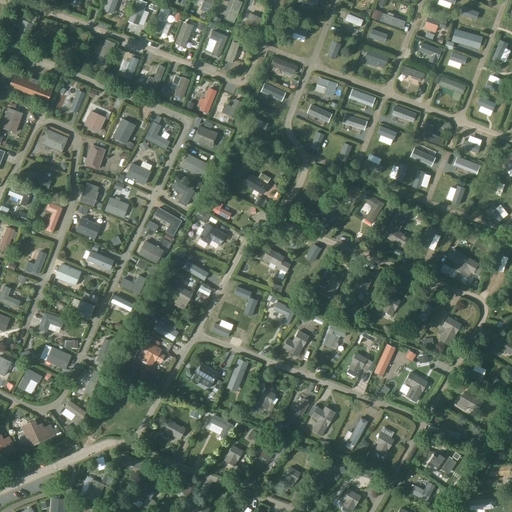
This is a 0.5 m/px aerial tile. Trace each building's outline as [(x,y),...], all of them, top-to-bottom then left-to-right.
[(107,0),(103,11),(112,14),(117,0),(107,0)] [(137,25),(146,3),(139,0),(137,0),(129,21),(137,25)] [(205,0),(202,10),(209,13),(214,0),(205,0)] [(463,6),(460,14),(476,20),(479,12),(463,6)] [(162,30),(170,11),(161,7),(154,26),(162,30)] [(243,27),(257,33),(263,19),(249,13),(243,27)] [(382,13),(380,20),(402,28),(404,21),(382,13)] [(444,29),(446,23),(427,16),(423,28),(434,32),(437,26),(444,29)] [(23,20),(14,42),(24,46),(33,24),(23,20)] [(184,47),(192,26),(183,22),(175,44),(184,47)] [(346,22),(344,29),(361,34),(363,27),(346,22)] [(292,23),(289,31),(305,37),(308,29),(292,23)] [(371,29),(369,37),(384,42),(387,34),(371,29)] [(478,49),(481,37),(455,30),(452,38),(463,41),(462,44),(478,49)] [(219,56),(227,37),(212,31),(209,38),(217,41),(212,53),(219,56)] [(173,51),(172,53),(188,59),(196,36),(191,34),(183,54),(173,51)] [(290,34),(288,42),(307,47),(309,39),(290,34)] [(105,40),(96,64),(106,68),(115,44),(105,40)] [(500,40),(490,60),(497,63),(507,43),(500,40)] [(332,41),(326,56),(334,59),(340,44),(332,41)] [(437,59),(441,50),(421,43),(418,51),(430,56),(428,61),(435,64),(437,59)] [(230,70),(237,51),(230,49),(223,68),(230,70)] [(452,52),(449,59),(464,64),(467,57),(452,52)] [(273,58),(270,66),(285,71),(284,73),(288,75),(288,73),(294,75),(297,67),(273,58)] [(367,58),(364,65),(385,73),(387,66),(367,58)] [(403,65),(400,72),(422,81),(424,73),(403,65)] [(150,85),(148,91),(155,94),(165,68),(158,66),(153,78),(149,76),(146,83),(150,85)] [(272,70),(270,75),(292,82),(293,77),(272,70)] [(15,72),(7,91),(45,106),(53,87),(15,72)] [(181,77),(174,96),(182,99),(189,80),(181,77)] [(441,77),(438,85),(462,94),(465,86),(441,77)] [(332,96),(337,84),(319,78),(316,85),(326,88),(324,93),(332,96)] [(487,80),(484,88),(500,94),(503,86),(487,80)] [(265,84),(261,92),(281,101),(285,93),(265,84)] [(201,97),(198,105),(201,106),(199,110),(207,113),(217,91),(208,87),(204,99),(201,97)] [(355,91),(351,99),(371,107),(374,98),(355,91)] [(480,97),(477,105),(492,111),(495,103),(480,97)] [(234,99),(231,107),(224,104),(220,113),(235,119),(242,103),(234,99)] [(311,104),(307,112),(328,121),(332,113),(311,104)] [(395,105),(391,114),(412,122),(416,113),(412,112),(395,105)] [(16,132),(23,113),(9,108),(2,127),(16,132)] [(84,125),(100,132),(106,117),(91,111),(84,125)] [(345,113),(342,123),(364,130),(367,120),(345,113)] [(252,117),(249,124),(265,130),(268,123),(252,117)] [(113,137),(126,143),(135,125),(123,119),(113,137)] [(146,138),(165,148),(169,141),(156,135),(161,126),(154,122),(146,138)] [(194,139),(212,147),(217,133),(199,126),(194,139)] [(380,126),(377,133),(392,140),(395,132),(380,126)] [(48,130),(42,144),(61,153),(67,138),(48,130)] [(316,132),(310,147),(317,150),(323,135),(316,132)] [(344,143),(338,159),(345,162),(351,146),(344,143)] [(98,170),(105,149),(91,144),(84,165),(98,170)] [(470,152),(470,157),(483,156),(483,146),(463,146),(463,152),(470,152)] [(415,149),(412,158),(430,166),(433,158),(415,149)] [(201,177),(207,164),(188,155),(182,168),(201,177)] [(366,160),(363,167),(379,173),(382,166),(366,160)] [(126,176),(144,184),(151,171),(132,163),(126,176)] [(399,163),(394,181),(403,183),(407,166),(399,163)] [(417,170),(412,186),(419,189),(424,173),(417,170)] [(242,183),(262,194),(267,184),(248,173),(242,183)] [(186,205),(194,190),(177,181),(173,188),(183,194),(179,202),(186,205)] [(23,196),(20,204),(26,206),(32,192),(12,184),(9,190),(23,196)] [(457,186),(451,202),(459,205),(465,188),(457,186)] [(94,207),(99,192),(84,187),(79,202),(94,207)] [(372,207),(365,219),(371,223),(383,204),(367,194),(363,201),(372,207)] [(123,217),(128,204),(111,197),(105,210),(123,217)] [(220,208),(223,203),(216,200),(211,210),(228,219),(231,214),(220,208)] [(332,221),(338,211),(319,200),(313,210),(332,221)] [(53,233),(63,208),(49,202),(46,210),(52,212),(46,230),(53,233)] [(173,235),(182,220),(159,207),(155,214),(171,223),(166,231),(173,235)] [(398,231),(406,217),(397,212),(383,235),(392,241),(398,231)] [(95,238),(100,225),(82,217),(76,230),(95,238)] [(328,239),(340,225),(336,222),(324,235),(328,239)] [(207,223),(198,238),(209,244),(211,240),(220,245),(226,235),(217,230),(217,229),(207,223)] [(402,247),(407,237),(398,231),(392,241),(402,247)] [(0,256),(7,259),(13,237),(3,234),(0,244),(0,256)] [(182,250),(199,257),(203,247),(186,240),(182,250)] [(145,241),(138,254),(156,264),(163,250),(145,241)] [(225,268),(233,245),(225,242),(216,265),(225,268)] [(268,247),(261,259),(268,262),(286,272),(290,265),(282,260),(284,257),(268,247)] [(469,258),(458,252),(454,249),(448,260),(452,262),(455,264),(452,269),(460,274),(469,258)] [(110,270),(114,261),(90,251),(86,260),(110,270)] [(30,279),(38,282),(47,262),(38,258),(30,279)] [(478,277),(484,267),(469,258),(460,274),(468,279),(471,273),(478,277)] [(187,261),(182,269),(203,281),(207,273),(187,261)] [(75,287),(81,271),(62,263),(56,279),(75,287)] [(441,265),(437,270),(450,282),(454,278),(441,265)] [(366,291),(374,274),(361,268),(353,285),(366,291)] [(333,294),(342,278),(331,273),(323,288),(333,294)] [(139,294),(146,278),(139,275),(135,283),(124,278),(121,285),(139,294)] [(8,296),(11,289),(4,286),(0,294),(0,301),(17,308),(20,301),(8,296)] [(177,297),(179,299),(176,303),(182,306),(185,302),(187,303),(192,293),(182,287),(177,297)] [(391,316),(400,301),(390,295),(381,310),(391,316)] [(89,320),(94,306),(80,300),(75,314),(89,320)] [(129,316),(132,310),(114,302),(111,308),(129,316)] [(288,326),(295,312),(276,302),(273,309),(285,315),(281,322),(288,326)] [(61,327),(64,319),(45,312),(39,328),(47,331),(50,323),(61,327)] [(0,314),(0,330),(4,332),(10,318),(0,314)] [(227,326),(246,333),(250,320),(232,314),(227,326)] [(438,341),(449,346),(461,324),(448,316),(438,335),(441,337),(438,341)] [(168,323),(167,325),(158,320),(152,329),(172,341),(178,332),(174,330),(176,327),(168,323)] [(335,336),(336,334),(344,338),(347,332),(330,325),(322,344),(331,347),(333,341),(338,343),(340,338),(335,336)] [(297,356),(309,336),(297,330),(291,341),(288,339),(282,348),(297,356)] [(511,351),(511,342),(498,335),(490,349),(498,354),(501,349),(511,354),(511,351)] [(112,342),(105,339),(97,360),(105,363),(112,342)] [(151,366),(160,351),(150,345),(141,360),(151,366)] [(382,376),(395,348),(387,345),(374,372),(382,376)] [(52,347),(46,361),(65,369),(71,355),(52,347)] [(358,353),(352,362),(347,368),(357,374),(361,368),(366,371),(372,362),(358,353)] [(10,365),(11,362),(0,356),(0,373),(4,376),(8,368),(10,369),(11,366),(10,365)] [(404,364),(410,368),(414,361),(408,358),(404,364)] [(238,360),(227,388),(236,391),(247,363),(238,360)] [(218,372),(202,363),(200,366),(199,365),(196,371),(197,372),(195,375),(200,377),(198,381),(209,388),(218,372)] [(28,369),(18,387),(24,390),(31,379),(39,383),(42,377),(28,369)] [(412,387),(406,397),(415,402),(427,382),(410,372),(404,382),(412,387)] [(354,385),(357,380),(347,376),(345,381),(354,385)] [(49,389),(52,381),(46,379),(43,387),(49,389)] [(266,410),(275,394),(265,388),(256,403),(266,410)] [(476,412),(482,402),(464,391),(456,405),(465,410),(467,407),(476,412)] [(69,401),(64,408),(81,420),(86,413),(69,401)] [(321,436),(333,416),(317,407),(311,417),(317,420),(311,430),(321,436)] [(226,422),(227,421),(214,415),(210,422),(223,428),(219,436),(226,439),(232,425),(226,422)] [(354,446),(367,422),(360,418),(347,442),(354,446)] [(180,439),(185,429),(169,420),(163,431),(169,435),(170,434),(180,439)] [(41,424),(37,426),(36,424),(24,429),(32,445),(47,438),(41,424)] [(446,431),(447,427),(444,426),(443,429),(438,428),(436,436),(457,442),(459,435),(446,431)] [(391,437),(394,433),(383,427),(374,442),(377,444),(375,449),(385,455),(394,439),(391,437)] [(9,437),(3,440),(0,434),(0,433),(0,458),(15,452),(9,437)] [(268,461),(276,446),(265,440),(257,455),(268,461)] [(235,466),(243,450),(232,444),(224,460),(235,466)] [(434,453),(427,464),(438,472),(440,469),(443,471),(451,459),(441,452),(438,455),(434,453)] [(320,485),(330,464),(322,461),(312,481),(320,485)] [(490,477),(511,474),(511,468),(511,465),(489,467),(490,477)] [(291,488),(300,472),(290,466),(281,482),(291,488)] [(91,479),(84,497),(97,502),(104,485),(91,479)] [(330,485),(336,488),(339,482),(333,479),(330,485)] [(151,499),(158,485),(150,480),(148,484),(142,481),(130,502),(140,507),(141,506),(151,511),(156,502),(151,499)] [(194,486),(184,480),(178,490),(188,496),(194,486)] [(426,501),(434,486),(428,483),(424,490),(414,485),(410,493),(426,501)] [(360,496),(352,491),(347,489),(341,498),(344,500),(342,505),(352,511),(360,496)] [(51,498),(49,511),(64,511),(65,499),(51,498)] [(207,511),(209,508),(193,499),(187,510),(191,511),(207,511)] [(469,500),(470,510),(492,509),(491,499),(469,500)]
